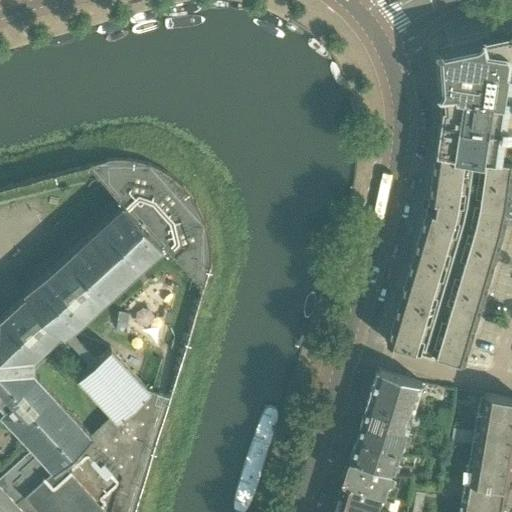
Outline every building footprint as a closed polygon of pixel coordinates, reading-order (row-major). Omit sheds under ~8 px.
[(440,105),(434,150),(499,160),(499,159),(507,107),(511,107),(511,31),(503,33),(503,32),(504,38),(489,41),(488,35),(488,36),(446,45),(444,46),(443,47),(441,48),(440,49),(438,51),(437,52),(437,54),(437,56),(437,58),(439,95),(442,94),(442,105),(440,105)] [(427,198),(435,199),(504,217),(504,216),(511,216),(511,161),(499,159),(499,160),(434,150),(433,152),(434,152),(434,153),(431,173),(431,174),(430,174),(430,175),(427,196),(427,198)] [(0,511),(132,511),(168,395),(156,392),(148,389),(109,347),(97,359),(74,333),(77,331),(71,325),(105,295),(118,283),(161,244),(201,287),(207,265),(208,260),(208,254),(207,249),(207,245),(206,242),(206,238),(205,232),(203,226),(201,221),(200,217),(198,213),(195,207),(192,202),(190,198),(188,195),(184,190),(182,188),(178,183),(176,182),(170,177),(166,174),(162,171),(160,170),(155,168),(150,166),(142,163),(137,162),(131,161),(125,160),(121,160),(116,160),(113,160),(109,161),(89,166),(122,202),(24,291),(26,294),(0,317),(0,511)] [(421,238),(418,247),(490,269),(494,254),(495,254),(496,253),(495,253),(495,252),(501,232),(501,233),(501,232),(502,232),(502,231),(502,230),(501,230),(504,217),(435,199),(433,210),(425,207),(424,209),(425,209),(424,210),(425,210),(419,229),(418,230),(418,231),(418,232),(417,237),(421,238)] [(490,269),(418,247),(414,246),(413,251),(412,251),(412,252),(412,251),(411,253),(412,253),(411,253),(412,253),(406,273),(405,273),(405,274),(405,273),(405,275),(405,276),(400,295),(399,295),(398,295),(398,296),(398,297),(399,297),(393,317),(392,317),(392,318),(392,319),(387,339),(386,339),(385,339),(385,341),(463,364),(463,362),(463,361),(462,361),(468,342),(469,342),(469,341),(470,340),(469,340),(469,339),(475,320),(475,319),(476,319),(476,318),(475,317),(481,298),(482,298),(482,297),(482,298),(483,296),(482,296),(482,295),(488,276),(489,276),(489,275),(489,274),(488,274),(490,269)] [(128,313),(119,312),(116,324),(125,326),(128,313)] [(364,406),(366,406),(408,420),(420,382),(376,368),(373,380),(372,379),(370,388),(371,388),(365,406),(364,406)] [(511,397),(484,393),(481,411),(511,416),(511,397)] [(260,414),(233,497),(233,509),(233,511),(243,511),(250,503),(277,419),(276,408),(272,404),(266,405),(260,414)] [(448,426),(451,407),(441,405),(437,424),(448,426)] [(355,438),(399,451),(404,452),(411,454),(417,435),(409,432),(405,431),(405,430),(408,420),(366,406),(364,406),(364,407),(362,417),(361,417),(361,418),(355,438)] [(511,416),(481,411),(477,431),(511,435),(511,416)] [(475,443),(511,449),(511,435),(477,431),(452,426),(450,439),(475,443)] [(355,438),(349,459),(393,472),(396,461),(400,462),(400,461),(411,464),(414,455),(411,454),(404,452),(399,451),(355,438)] [(511,449),(475,443),(472,462),(510,468),(511,455),(511,449)] [(338,481),(341,482),(384,495),(391,497),(399,473),(393,472),(349,459),(346,458),(338,481)] [(472,462),(468,482),(506,488),(510,468),(472,462)] [(463,481),(457,511),(502,511),(506,488),(468,482),(463,481)] [(339,494),(336,503),(368,511),(387,511),(388,509),(381,507),(384,495),(341,482),(338,492),(339,494)] [(415,490),(413,503),(422,504),(424,491),(415,490)] [(333,511),(368,511),(336,503),(333,511)] [(420,511),(422,504),(413,503),(411,511),(420,511)]
